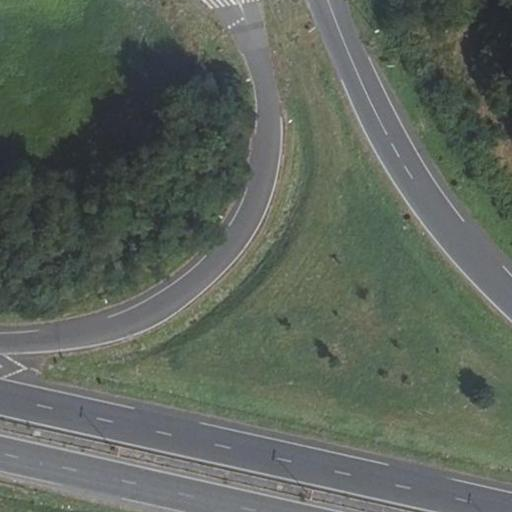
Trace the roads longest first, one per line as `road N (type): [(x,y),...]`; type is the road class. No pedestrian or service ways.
road 1 (trunk): [(511,508),(0,395)]
road 2 (trunk): [(259,54),(269,106),(264,178),(226,252),(180,294),(126,325),(0,344)]
road 3 (trunk): [(511,299),(442,220),(346,49)]
road 4 (trunk): [(0,454),(255,511)]
